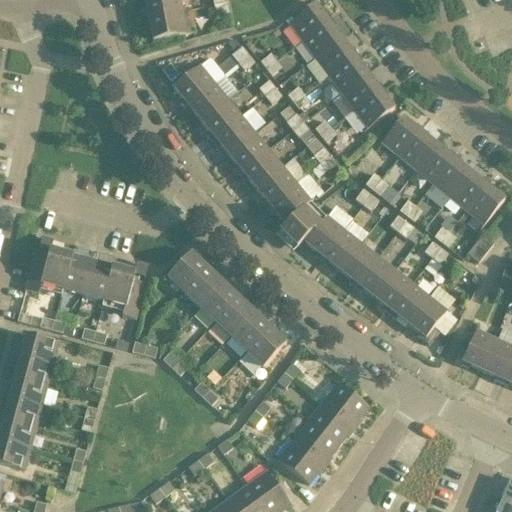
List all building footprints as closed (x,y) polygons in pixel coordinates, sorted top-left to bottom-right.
[(144,22),(182,14),(179,0),(143,0),(147,13),(143,14),(144,22)] [(227,5),(214,8),(216,18),(228,15),(227,5)] [(302,44),(331,22),(327,16),(324,18),(315,6),(288,26),(302,44)] [(182,14),(144,22),(146,29),(150,28),(152,43),(187,36),(182,14)] [(315,61),(341,42),(333,30),(336,28),(331,22),(302,44),(315,61)] [(328,79),(357,57),(353,50),(350,53),(341,42),(315,61),(328,79)] [(227,45),(235,55),(241,50),(234,43),(227,45)] [(183,110),(224,77),(224,78),(238,66),(247,58),(241,50),(232,58),(217,69),(211,61),(201,70),(199,68),(172,90),(182,102),(179,104),(183,110)] [(265,71),(275,64),(270,57),(260,65),(265,71)] [(341,96),(367,76),(359,65),(362,63),(357,57),(328,79),(341,96)] [(247,58),(238,66),(244,73),(253,65),(247,58)] [(275,64),(265,71),(271,78),(281,71),(275,64)] [(353,114),(383,91),(379,85),(375,87),(367,76),(341,96),(353,114)] [(237,94),(224,78),(224,77),(183,110),(188,116),(191,114),(200,124),(227,102),(237,94)] [(265,99),(274,92),(268,84),(259,92),(265,99)] [(293,105),(303,97),(297,91),(288,99),(293,105)] [(383,91),(353,114),(367,132),(393,112),(385,100),(388,97),(383,91)] [(274,92),(265,99),(271,108),(281,100),(274,92)] [(303,97),(293,105),(299,112),(308,104),(303,97)] [(241,119),(227,102),(200,124),(209,135),(206,138),(211,144),(241,119)] [(292,133),(302,125),(296,117),(285,125),(292,133)] [(255,136),(241,119),(211,144),(216,150),(219,147),(228,158),(255,136)] [(398,160),(422,131),(416,126),(413,129),(402,120),(381,146),(398,160)] [(302,125),(292,133),(298,141),(308,133),(302,125)] [(320,138),(330,131),(325,125),(315,133),(320,138)] [(330,131),(320,138),(326,146),(336,138),(330,131)] [(422,131),(398,160),(415,173),(436,148),(425,139),(428,136),(422,131)] [(238,177),(268,152),(255,136),(228,158),(236,169),(233,171),(238,177)] [(436,148),(415,173),(432,187),(455,158),(449,153),(447,156),(436,148)] [(319,167),(329,159),(322,151),(312,159),(319,167)] [(255,192),(282,169),(268,152),(238,177),(243,183),(246,180),(255,192)] [(455,158),(432,187),(449,201),(470,175),(459,166),(461,163),(455,158)] [(329,159),(319,167),(325,175),(335,166),(329,159)] [(266,211),(296,186),(282,169),(255,192),(264,203),(261,205),(266,211)] [(470,175),(449,201),(465,214),(489,185),(483,180),(480,184),(470,175)] [(372,192),(379,183),(373,178),(365,188),(372,192)] [(379,183),(372,192),(379,198),(387,188),(379,183)] [(489,185),(465,214),(483,228),(504,202),(492,193),(495,190),(489,185)] [(303,209),(310,204),(296,186),(266,211),(271,217),(274,214),(283,226),(284,225),(286,226),(303,209)] [(362,209),(370,198),(362,192),(355,203),(362,209)] [(406,219),(414,209),(396,197),(390,206),(406,219)] [(370,198),(362,209),(370,215),(378,204),(370,198)] [(320,226),(303,209),(286,226),(286,227),(278,234),(296,251),(303,243),(320,226)] [(414,209),(406,219),(414,225),(421,214),(414,209)] [(343,233),(326,219),(320,226),(303,243),(305,245),(304,246),(316,255),(313,259),(319,263),(343,233)] [(397,235),(405,225),(397,219),(389,229),(397,235)] [(405,225),(397,235),(405,241),(413,231),(405,225)] [(440,245),(448,235),(441,230),(434,240),(440,245)] [(360,246),(343,233),(319,263),(325,268),(328,265),(339,273),(360,246)] [(448,235),(440,245),(447,250),(455,240),(448,235)] [(477,265),(493,247),(482,237),(466,257),(477,265)] [(37,296),(39,286),(61,292),(69,259),(48,254),(51,243),(40,240),(37,253),(47,256),(45,260),(33,257),(23,293),(37,296)] [(425,270),(439,251),(431,245),(420,260),(421,267),(425,270)] [(378,259),(360,246),(339,273),(350,282),(348,285),(354,290),(378,259)] [(439,251),(425,270),(432,261),(440,267),(447,257),(439,251)] [(182,295),(205,270),(189,255),(165,280),(182,295)] [(69,259),(61,292),(81,297),(90,265),(69,259)] [(395,273),(378,259),(354,290),(359,295),(362,292),(373,300),(395,273)] [(90,265),(81,297),(102,303),(111,270),(90,265)] [(143,287),(131,283),(132,279),(142,281),(146,269),(135,266),(132,276),(111,270),(102,303),(123,309),(120,319),(134,322),(143,287)] [(511,295),(511,269),(504,268),(498,292),(511,295)] [(205,270),(182,295),(198,310),(221,285),(205,270)] [(412,286),(395,273),(373,300),(384,309),(382,312),(388,317),(412,286)] [(221,285),(198,310),(214,325),(237,300),(221,285)] [(407,327),(429,300),(412,286),(388,317),(394,322),(396,318),(407,327)] [(237,300),(214,325),(229,340),(253,315),(237,300)] [(439,335),(433,330),(446,313),(429,300),(407,327),(418,336),(416,339),(428,348),(439,335)] [(253,315),(229,340),(245,355),(269,330),(253,315)] [(29,326),(31,319),(19,316),(17,323),(29,326)] [(52,333),(55,324),(42,321),(40,330),(52,333)] [(444,339),(449,342),(450,341),(457,326),(458,324),(456,323),(444,339)] [(55,324),(52,333),(62,336),(65,327),(55,324)] [(269,330),(245,355),(261,370),(285,345),(269,330)] [(88,343),(91,334),(84,332),(81,341),(88,343)] [(482,374),(496,342),(476,332),(467,352),(460,349),(453,365),(467,372),(469,368),(482,374)] [(91,334),(88,343),(104,347),(107,338),(91,334)] [(17,358),(50,368),(57,346),(23,337),(17,358)] [(511,348),(496,342),(482,374),(494,380),(493,383),(500,386),(511,359),(511,348)] [(117,344),(115,350),(125,353),(127,346),(117,344)] [(143,357),(145,348),(134,345),(132,354),(143,357)] [(145,348),(143,357),(154,360),(157,351),(145,348)] [(171,371),(178,363),(169,356),(162,363),(171,371)] [(50,368),(17,358),(11,379),(44,389),(50,368)] [(511,359),(500,386),(506,389),(508,386),(511,387),(511,359)] [(178,363),(171,371),(180,379),(186,371),(178,363)] [(284,376),(291,382),(298,373),(291,366),(284,376)] [(95,381),(104,384),(108,371),(98,369),(95,381)] [(291,382),(284,376),(277,384),(285,390),(291,382)] [(44,389),(11,379),(5,400),(38,409),(44,389)] [(104,384),(95,381),(92,391),(102,394),(104,384)] [(202,400),(209,393),(201,385),(194,392),(202,400)] [(322,405),(354,431),(361,423),(359,421),(368,410),(337,386),(322,405)] [(209,393),(202,400),(211,408),(217,401),(209,393)] [(38,409),(5,400),(0,417),(0,420),(32,430),(38,409)] [(254,414),(262,420),(270,411),(261,404),(254,414)] [(307,425),(338,449),(346,438),(348,439),(354,431),(322,405),(307,425)] [(84,423),(93,425),(96,413),(87,410),(84,423)] [(262,420),(254,414),(247,423),(255,429),(262,420)] [(32,430),(0,420),(0,443),(26,451),(32,430)] [(93,425),(84,423),(81,433),(90,436),(93,425)] [(292,444),(325,469),(331,461),(330,459),(338,449),(307,425),(292,444)] [(26,451),(0,443),(0,466),(20,472),(26,451)] [(232,451),(226,443),(217,449),(223,458),(232,451)] [(325,469),(292,444),(277,463),(308,487),(317,476),(318,477),(325,469)] [(72,465),(82,467),(85,455),(76,452),(72,465)] [(197,463),(204,472),(213,466),(206,457),(197,463)] [(204,472),(197,463),(188,470),(194,479),(204,472)] [(82,467),(72,465),(70,474),(79,477),(82,467)] [(246,489),(262,511),(283,511),(290,508),(266,474),(246,489)] [(158,492),(165,500),(174,493),(168,485),(158,492)] [(499,504),(511,509),(511,488),(506,487),(499,504)] [(226,503),(232,511),(262,511),(246,489),(226,503)] [(165,500),(158,492),(149,498),(155,507),(165,500)] [(213,511),(232,511),(226,503),(213,511)]
